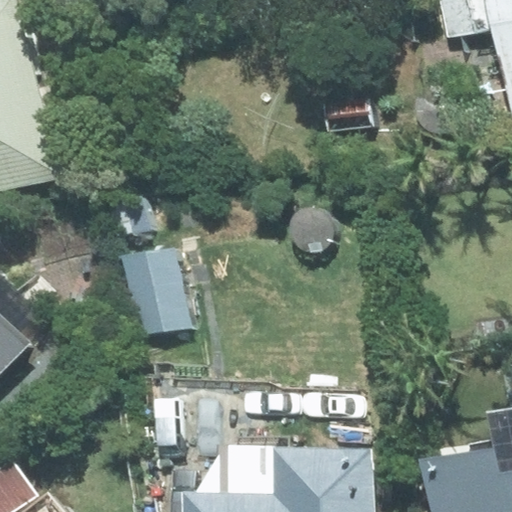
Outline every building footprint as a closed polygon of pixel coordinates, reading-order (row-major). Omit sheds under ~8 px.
[(0,0),(0,197),(84,181),(48,0),(0,0)] [(511,0),(452,0),(458,39),(511,31),(511,0)] [(321,105),(328,140),(381,130),(374,94),(321,105)] [(0,390),(49,344),(38,333),(54,317),(0,260),(0,390)] [(210,492),(209,511),(396,511),(400,449),(301,444),(300,454),(247,451),(245,494),(210,492)] [(511,511),(511,452),(448,459),(454,511),(511,511)]
